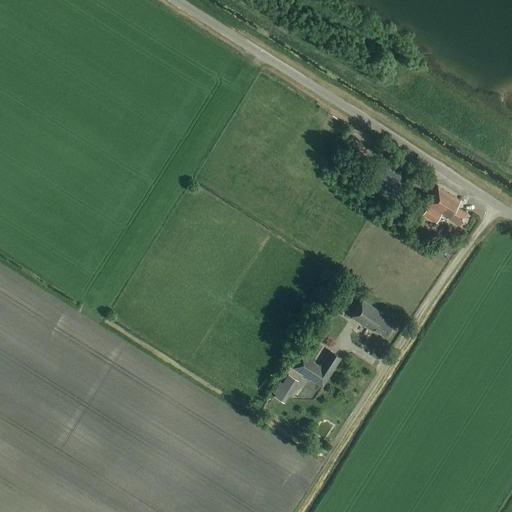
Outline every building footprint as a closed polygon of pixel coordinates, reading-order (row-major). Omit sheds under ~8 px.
[(390,199),(407,173),(381,157),(364,183),(390,199)] [(353,175),(356,171),(350,167),(347,171),(353,175)] [(459,225),(466,213),(457,207),(460,201),(438,187),(426,205),(428,206),(423,214),(436,223),(441,214),(459,225)] [(400,229),(404,220),(399,218),(395,227),(400,229)] [(411,218),(409,222),(421,229),(423,225),(411,218)] [(323,295),(316,306),(329,314),(334,305),(326,300),(327,298),(323,295)] [(384,337),(392,326),(380,318),(383,314),(362,301),(351,318),(367,328),(368,327),(384,337)] [(322,387),(340,359),(329,351),(319,367),(313,363),(315,360),(302,352),(292,368),(322,387)] [(274,396),(283,402),(297,382),(287,376),(274,396)]
